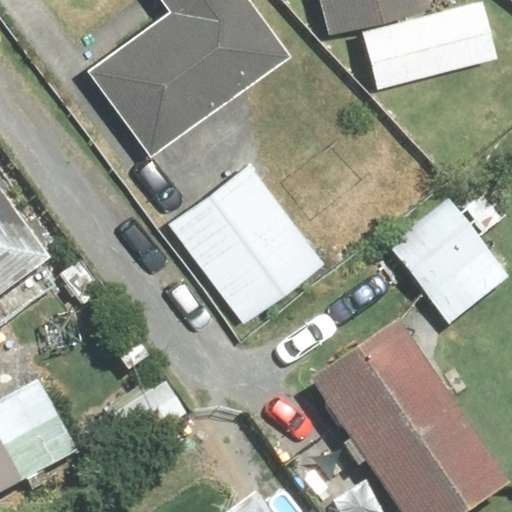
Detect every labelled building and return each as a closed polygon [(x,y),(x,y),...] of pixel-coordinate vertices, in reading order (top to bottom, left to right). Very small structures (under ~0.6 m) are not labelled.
[(157,0),(165,10),(84,68),(146,153),(285,53),(245,0),(157,0)] [(424,0),(315,0),(324,33),(426,7),(424,0)] [(246,162),(164,222),(236,321),(318,262),(246,162)] [(451,213),(441,201),(382,246),(444,327),(511,274),(511,227),(482,189),(451,213)] [(0,299),(44,268),(0,206),(0,299)] [(394,328),(306,388),(390,511),(468,511),(503,489),(394,328)] [(184,415),(156,379),(104,418),(131,454),(184,415)] [(35,385),(0,402),(0,511),(50,511),(90,492),(35,385)] [(511,511),(502,499),(484,511),(511,511)] [(254,511),(247,501),(230,511),(254,511)]
